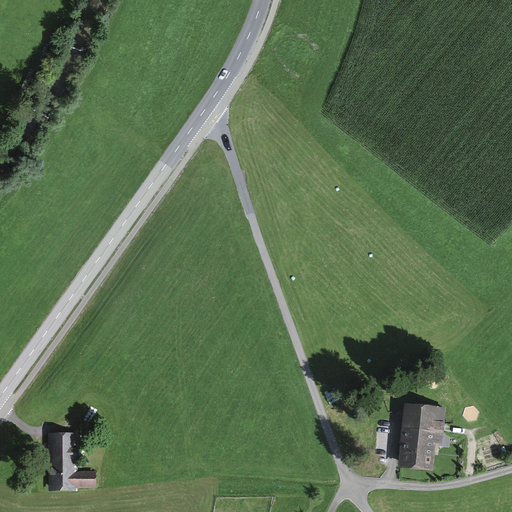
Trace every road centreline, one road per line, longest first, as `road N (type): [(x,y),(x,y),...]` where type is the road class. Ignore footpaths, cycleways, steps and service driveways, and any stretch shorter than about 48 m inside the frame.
road 1 (residential): [(204,110),(226,135),(355,487)]
road 2 (secondary): [(0,397),(204,110)]
road 3 (residential): [(355,487),(450,485),(511,469)]
road 4 (secondary): [(204,110),(261,0)]
